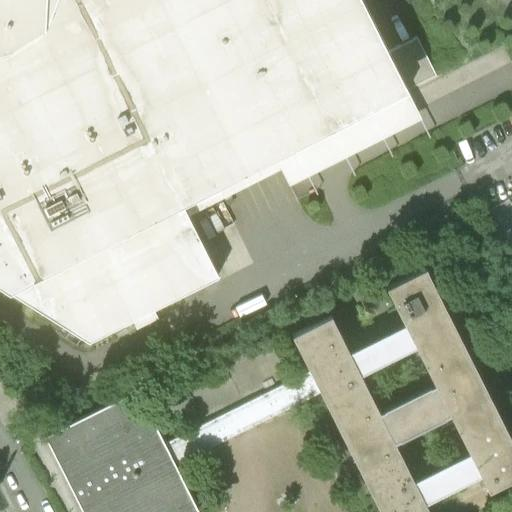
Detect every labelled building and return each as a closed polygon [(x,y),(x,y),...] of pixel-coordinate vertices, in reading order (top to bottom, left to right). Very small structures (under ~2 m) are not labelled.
[(0,0),(0,286),(94,345),(222,280),(190,217),(280,175),(287,186),(425,118),(410,89),(436,74),(418,39),(391,52),(363,0),(0,0)] [(494,67),(510,61),(504,45),(488,52),(494,67)] [(511,456),(422,277),(383,296),(399,328),(411,352),(429,386),(447,422),(466,462),(477,484),(486,502),(511,489),(511,456)] [(325,324),(283,345),(299,375),(315,407),(366,511),(417,511),(407,490),(388,451),(370,415),(354,382),(342,358),(325,324)] [(399,328),(342,358),(354,382),(411,352),(399,328)] [(299,375),(156,439),(171,472),(315,407),(299,375)] [(429,386),(370,415),(388,451),(447,422),(429,386)] [(54,435),(89,511),(189,511),(171,472),(156,439),(137,397),(54,435)] [(466,462),(407,490),(417,511),(477,484),(466,462)]
